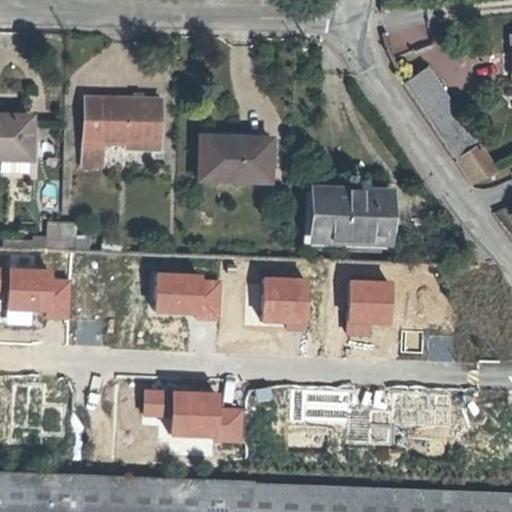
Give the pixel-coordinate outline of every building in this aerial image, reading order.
[(456,112),(425,67),(402,83),(415,102),(432,128),(456,112)] [(159,141),(159,100),(141,99),(134,99),(100,99),(100,101),(84,100),(83,142),(81,142),(81,166),(103,167),(103,142),(124,143),(124,140),(159,141)] [(479,146),(456,112),(432,128),(455,162),(479,146)] [(29,156),(30,117),(0,116),(0,157),(0,158),(0,155),(29,156)] [(269,182),(270,138),(199,137),(197,180),(269,182)] [(158,148),(159,141),(124,140),(124,143),(124,147),(158,148)] [(497,173),(479,146),(455,162),(470,185),(497,173)] [(0,172),(28,173),(29,156),(0,155),(0,158),(0,168),(0,172)] [(386,241),(388,192),(311,190),(310,239),(386,241)] [(60,249),(61,223),(47,222),(47,238),(46,249),(60,249)] [(73,250),(73,236),(74,223),(61,223),(60,249),(73,250)] [(88,250),(88,236),(73,236),(73,250),(88,250)] [(46,249),(47,238),(32,237),(32,241),(2,240),(2,247),(46,249)] [(121,252),(122,241),(101,241),(101,251),(121,252)] [(100,457),(101,442),(59,440),(58,454),(100,457)] [(511,511),(511,494),(0,473),(0,511),(511,511)]
